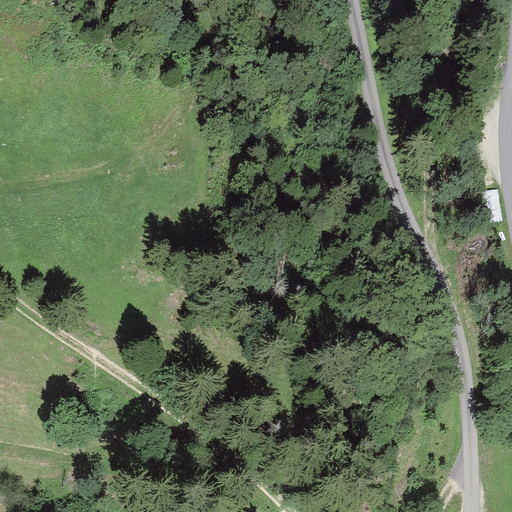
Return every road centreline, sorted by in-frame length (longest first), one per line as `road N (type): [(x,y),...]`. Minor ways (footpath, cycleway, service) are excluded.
road 1 (track): [(350,0),(394,184),(456,329),(471,460)]
road 2 (track): [(0,293),(206,439),(290,511)]
road 3 (track): [(430,266),(428,139),(456,0)]
road 4 (track): [(252,511),(133,473),(0,445)]
